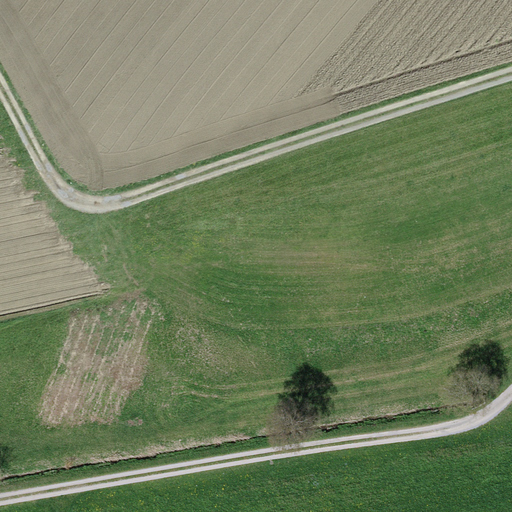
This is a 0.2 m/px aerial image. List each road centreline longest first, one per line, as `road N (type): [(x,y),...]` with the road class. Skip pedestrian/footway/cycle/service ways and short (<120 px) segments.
road 1 (track): [(511,72),(101,203),(70,196),(50,178),(0,86)]
road 2 (track): [(511,396),(468,426),(0,499)]
